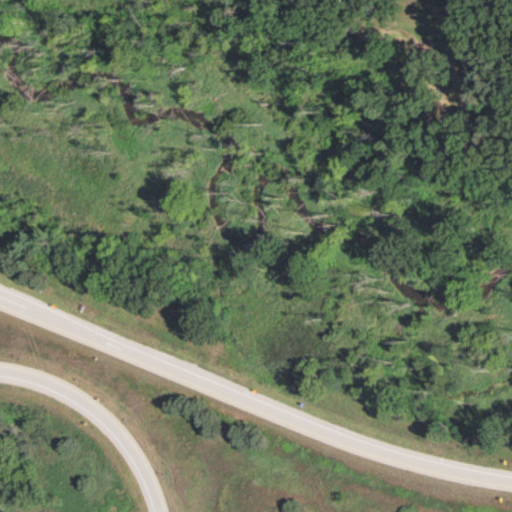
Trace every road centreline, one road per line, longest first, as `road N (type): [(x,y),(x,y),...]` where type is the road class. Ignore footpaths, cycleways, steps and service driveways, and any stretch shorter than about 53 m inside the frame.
road 1 (motorway): [(511,479),(377,447),(0,296)]
road 2 (motorway): [(0,372),(56,389),(88,410),(135,464),(151,511)]
